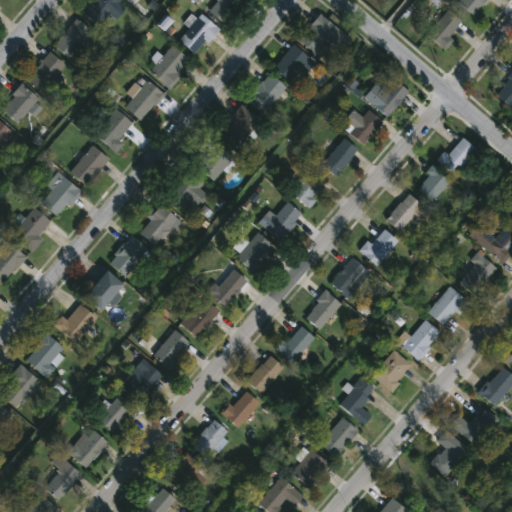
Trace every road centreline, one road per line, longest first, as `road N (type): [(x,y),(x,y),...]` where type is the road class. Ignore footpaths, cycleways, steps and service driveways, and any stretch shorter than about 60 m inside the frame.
road 1 (residential): [(85,511),(511,14)]
road 2 (residential): [(0,333),(284,0)]
road 3 (residential): [(326,511),(511,297)]
road 4 (residential): [(341,0),(511,147)]
